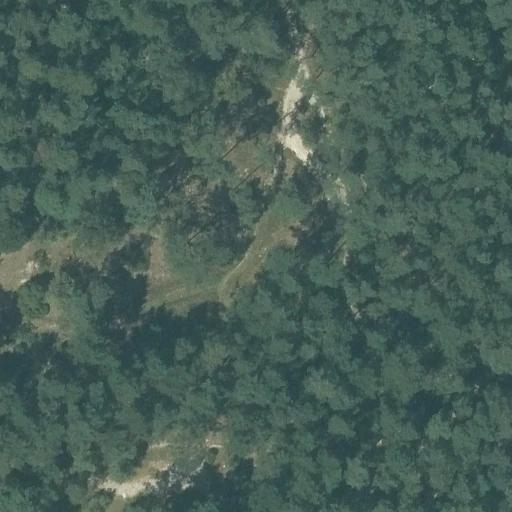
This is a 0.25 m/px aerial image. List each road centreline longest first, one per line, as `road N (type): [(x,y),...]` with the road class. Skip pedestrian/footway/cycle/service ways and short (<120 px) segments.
road 1 (track): [(360,511),(369,204),(320,45),(294,0)]
road 2 (track): [(392,511),(511,323)]
road 3 (track): [(418,511),(511,425)]
